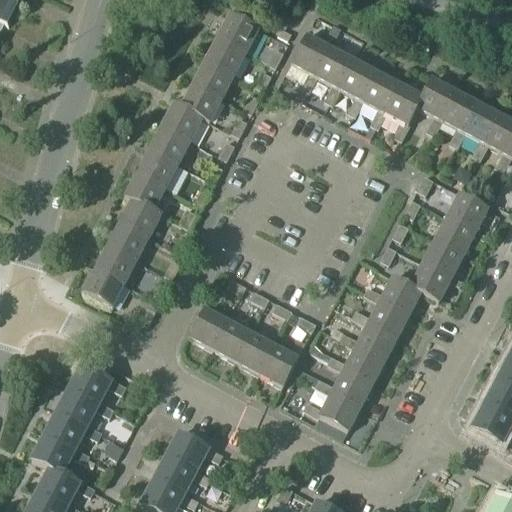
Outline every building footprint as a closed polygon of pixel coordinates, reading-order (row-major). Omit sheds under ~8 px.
[(0,0),(0,25),(2,26),(12,6),(0,0)] [(229,18),(227,21),(216,43),(245,59),(258,34),(229,18)] [(291,38),(281,33),(278,40),(288,45),(291,38)] [(291,68),(309,77),(301,92),(309,96),(316,82),(314,81),(329,52),(306,40),(291,68)] [(245,59),(216,43),(204,65),(233,81),(245,59)] [(314,81),(316,82),(332,90),(324,104),(332,108),(340,94),(337,92),(352,64),(329,52),(314,81)] [(274,55),(266,70),(274,75),(282,59),(274,55)] [(337,92),(340,94),(355,102),(347,116),(355,120),(363,106),(360,105),(375,76),(352,64),(337,92)] [(192,88),(221,103),(233,81),(204,65),(192,88)] [(360,105),(363,106),(378,114),(370,129),(378,133),(386,118),(383,116),(397,88),(375,76),(360,105)] [(262,78),(254,93),(262,98),(270,82),(262,78)] [(416,112),(434,122),(426,137),(434,140),(442,126),(438,124),(453,95),(430,83),(420,101),(414,111),(416,112)] [(180,110),(173,106),(172,107),(209,127),(221,103),(192,88),(180,110)] [(383,116),(386,118),(402,126),(394,142),(401,145),(410,127),(409,127),(416,112),(414,111),(420,101),(397,88),(383,116)] [(438,124),(442,126),(456,134),(449,148),(457,152),(464,138),(461,136),(477,108),(453,95),(438,124)] [(250,101),(242,116),(250,120),(258,105),(250,101)] [(209,127),(172,107),(160,130),(189,145),(201,124),(208,128),(209,127)] [(461,136),(464,138),(479,146),(471,160),(480,165),(488,150),(485,149),(500,120),(477,108),(461,136)] [(485,149),(488,150),(502,158),(494,173),(503,177),(510,162),(508,161),(511,154),(511,126),(500,120),(485,149)] [(238,124),(230,139),(238,144),(246,128),(238,124)] [(189,145),(160,130),(148,153),(177,169),(189,145)] [(226,148),(218,163),(226,167),(234,152),(226,148)] [(177,169),(148,153),(135,177),(164,193),(177,169)] [(221,175),(213,171),(205,186),(213,190),(221,175)] [(164,193),(135,177),(123,200),(159,219),(160,218),(153,214),(164,193)] [(424,182),(416,197),(425,202),(432,187),(424,182)] [(209,198),(201,194),(193,209),(201,213),(209,198)] [(459,198),(458,200),(446,223),(484,243),(485,240),(476,236),(488,213),(459,198)] [(122,201),(130,205),(117,228),(146,243),(159,219),(123,200),(122,201)] [(420,211),(411,206),(404,221),(412,225),(420,211)] [(197,221),(189,217),(181,232),(189,236),(197,221)] [(484,243),(446,223),(434,245),(463,261),(474,241),(482,245),(484,243)] [(146,243),(117,228),(105,251),(134,266),(146,243)] [(408,234),(399,229),(391,244),(400,248),(408,234)] [(192,247),(183,243),(175,258),(183,263),(192,247)] [(463,261),(434,245),(422,268),(460,288),(461,286),(452,281),(463,261)] [(134,266),(105,251),(93,274),(122,289),(134,266)] [(379,267),(388,271),(395,257),(387,252),(379,267)] [(179,270),(171,266),(163,282),(171,286),(179,270)] [(411,291),(421,296),(420,299),(438,308),(449,287),(458,291),(460,288),(422,268),(411,291)] [(81,297),(109,312),(122,289),(93,274),(81,297)] [(364,302),(379,310),(381,307),(408,322),(420,299),(421,296),(411,291),(393,282),(383,301),(368,294),(364,302)] [(230,285),(226,293),(241,301),(245,293),(230,285)] [(167,293),(159,289),(151,304),(159,309),(167,293)] [(253,297),(249,305),(264,314),(268,305),(253,297)] [(352,325),(367,333),(368,330),(396,345),(408,322),(381,307),(379,310),(371,325),(356,317),(352,325)] [(276,310),(272,318),(287,326),(291,318),(276,310)] [(155,317),(146,313),(138,328),(147,333),(155,317)] [(212,356),(227,326),(204,314),(188,343),(212,356)] [(295,330),(311,339),(315,330),(300,322),(295,330)] [(235,368),(251,339),(227,326),(212,356),(235,368)] [(343,340),(343,342),(341,341),(342,339),(332,334),(328,342),(354,356),(356,353),(384,368),(396,345),(368,330),(367,333),(359,348),(343,340)] [(259,381),(274,351),(251,339),(235,368),(259,381)] [(274,351),(259,381),(282,393),(298,363),(274,351)] [(327,370),(343,378),(344,376),(371,391),(384,368),(356,353),(354,356),(346,371),(331,363),(327,370)] [(511,366),(509,364),(496,388),(511,395),(511,366)] [(109,386),(80,371),(67,395),(97,410),(98,407),(106,393),(121,400),(126,392),(110,384),(109,386)] [(314,393),(330,402),(331,400),(359,414),(371,391),(344,376),(343,378),(334,394),(318,385),(318,386),(299,376),(295,384),(314,393)] [(511,395),(496,388),(484,411),(511,425),(511,395)] [(97,410),(67,395),(55,418),(84,434),(86,430),(93,416),(109,424),(114,415),(98,407),(97,410)] [(302,416),(318,424),(319,422),(347,437),(359,414),(331,400),(330,402),(323,417),(306,408),(302,416)] [(511,425),(484,411),(471,434),(500,449),(509,431),(511,432),(511,425)] [(84,434),(55,418),(43,442),(72,457),(74,453),(82,439),(97,446),(101,438),(86,430),(84,434)] [(206,454),(177,439),(165,462),(194,478),(196,475),(204,460),(218,468),(222,459),(207,451),(206,454)] [(35,468),(48,474),(60,480),(61,478),(69,463),(85,471),(89,461),(74,453),(72,457),(43,442),(30,465),(35,468)] [(194,478),(165,462),(153,486),(182,501),(183,498),(191,484),(206,491),(210,482),(196,475),(194,478)] [(60,480),(48,474),(36,498),(62,511),(66,511),(68,509),(76,494),(90,502),(94,494),(77,485),(76,486),(61,478),(60,480)] [(182,501),(153,486),(140,510),(144,511),(176,511),(179,507),(187,511),(194,511),(198,506),(183,498),(182,501)] [(292,496),(283,492),(275,506),(284,511),(292,496)] [(66,511),(62,511),(36,498),(28,511),(72,511),(68,509),(66,511)] [(511,511),(511,507),(496,499),(488,511),(511,511)]
